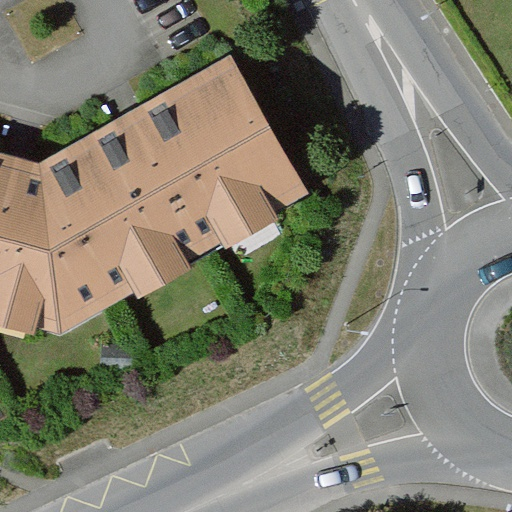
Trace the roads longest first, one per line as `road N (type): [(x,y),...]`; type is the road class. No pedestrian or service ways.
road 1 (secondary): [(229,499),(511,455)]
road 2 (secondary): [(426,337),(329,405),(229,499)]
road 3 (tertiary): [(402,77),(424,192),(431,309)]
road 4 (residential): [(104,0),(133,46),(50,95),(0,78)]
road 5 (secondary): [(426,337),(440,398),(458,423),(511,455)]
road 6 (tertiary): [(511,175),(402,77)]
